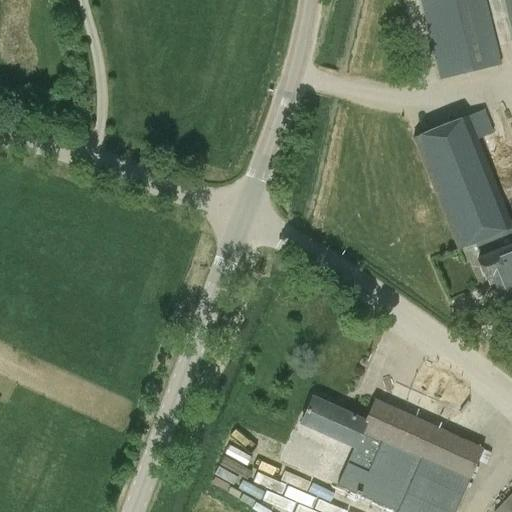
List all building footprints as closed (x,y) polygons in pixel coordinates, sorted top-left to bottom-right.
[(484,0),(419,0),(439,82),(501,66),(484,0)] [(511,0),(502,0),(511,39),(511,0)] [(511,220),(508,222),(476,141),(493,134),(484,112),(413,141),(458,252),(475,245),(480,259),(478,260),(485,280),(492,278),(502,302),(511,298),(511,220)] [(337,487),(369,502),(364,511),(455,511),(469,481),(483,450),(374,400),(365,421),(312,397),(299,424),(354,449),(337,487)] [(511,511),(511,494),(494,511),(511,511)]
